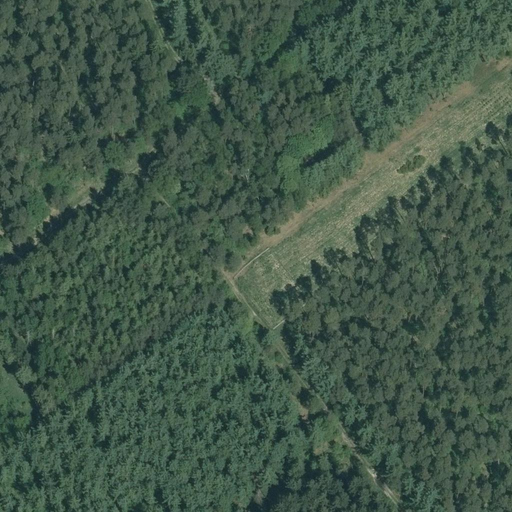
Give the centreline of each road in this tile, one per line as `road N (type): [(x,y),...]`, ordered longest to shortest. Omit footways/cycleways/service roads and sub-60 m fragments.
road 1 (track): [(413,511),(141,164)]
road 2 (track): [(364,0),(141,164)]
road 3 (track): [(0,266),(141,164)]
road 4 (track): [(215,109),(152,0)]
